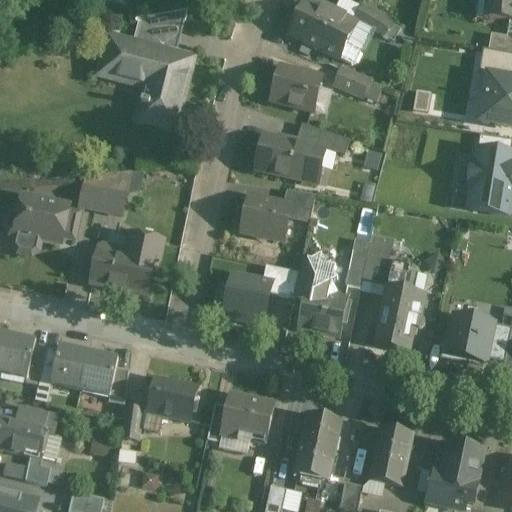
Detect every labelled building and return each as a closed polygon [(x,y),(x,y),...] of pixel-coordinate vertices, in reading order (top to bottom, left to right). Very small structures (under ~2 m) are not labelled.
[(511,0),(489,0),(488,20),(511,21),(511,0)] [(331,18),(305,5),(290,37),(338,61),(356,25),(345,20),(345,19),(333,13),(331,18)] [(384,21),(362,7),(354,20),(377,33),(384,21)] [(188,12),(139,21),(133,45),(109,38),(100,73),(153,87),(148,105),(139,103),(138,108),(140,108),(137,121),(175,131),(193,59),(177,55),(188,12)] [(391,25),(384,21),(377,33),(384,37),(391,25)] [(511,39),(491,36),(489,52),(511,55),(511,39)] [(487,77),(511,81),(511,57),(483,52),(478,78),(487,80),(487,77)] [(321,80),(280,70),(271,104),(312,115),(321,80)] [(369,83),(340,71),(333,87),(363,100),(369,83)] [(487,80),(479,126),(511,131),(511,81),(487,77),(487,80)] [(350,142),(302,126),(295,146),(307,148),(314,147),(325,151),(345,157),(350,142)] [(511,142),(480,138),(478,153),(511,158),(511,152),(511,142)] [(295,146),(264,139),(256,173),(317,186),(325,151),(314,147),(307,148),(295,146)] [(471,193),(468,212),(509,218),(511,197),(511,157),(511,158),(478,153),(476,165),(473,165),(471,174),(469,192),(471,193)] [(131,174),(118,175),(109,216),(121,219),(131,174)] [(118,175),(104,176),(102,183),(95,213),(109,216),(118,175)] [(104,176),(85,177),(78,210),(95,213),(102,183),(104,176)] [(315,197),(286,193),(283,206),(290,208),(287,221),(309,226),(315,197)] [(283,206),(249,199),(242,235),(282,243),(287,221),(290,208),(283,206)] [(67,210),(24,201),(20,218),(14,216),(7,221),(5,230),(10,237),(16,238),(13,248),(18,255),(31,258),(37,253),(40,240),(60,245),(61,238),(73,241),(78,218),(66,215),(67,210)] [(162,244),(130,237),(126,253),(119,251),(118,257),(153,265),(153,266),(158,262),(162,244)] [(276,246),(245,239),(239,264),(239,265),(259,269),(270,272),(276,246)] [(387,243),(371,239),(366,260),(360,291),(361,291),(362,284),(387,289),(387,288),(401,291),(407,268),(382,262),(387,243)] [(118,257),(98,253),(91,286),(146,298),(153,266),(153,265),(118,257)] [(321,255),(311,262),(307,261),(307,260),(302,259),(293,301),(304,304),(307,289),(329,293),(328,299),(330,299),(337,294),(332,285),(337,281),(333,275),(335,267),(327,266),(321,255)] [(366,260),(352,257),(345,288),(360,291),(366,260)] [(259,269),(239,265),(239,264),(236,263),(233,276),(256,281),(259,269)] [(284,295),(231,284),(224,315),(277,326),(284,295)] [(401,291),(387,288),(387,289),(375,347),(407,354),(414,321),(418,322),(424,296),(401,291)] [(329,293),(307,289),(304,304),(298,331),(338,339),(346,303),(330,299),(328,299),(329,293)] [(510,311),(496,307),(493,321),(494,321),(490,339),(504,342),(510,311)] [(483,334),(448,327),(448,326),(447,326),(440,357),(441,358),(442,357),(459,360),(458,364),(477,368),(485,334),(483,333),(483,334)] [(511,327),(503,373),(508,375),(511,358),(511,327)] [(36,344),(6,338),(0,363),(0,376),(26,382),(27,382),(35,349),(36,344)] [(88,354),(59,348),(58,354),(50,388),(51,388),(80,394),(88,354)] [(46,351),(35,349),(27,382),(26,382),(25,386),(38,389),(46,351)] [(58,354),(46,351),(38,389),(50,392),(51,388),(50,388),(58,354)] [(118,361),(88,354),(80,394),(110,400),(111,397),(116,371),(118,361)] [(128,373),(116,371),(111,397),(125,399),(128,373)] [(197,391),(154,382),(147,415),(190,424),(197,391)] [(274,408),(229,399),(227,410),(222,437),(222,438),(237,441),(238,436),(265,442),(264,447),(266,447),(274,408)] [(227,410),(215,408),(207,443),(221,446),(222,438),(222,437),(227,410)] [(141,412),(125,410),(121,441),(137,443),(141,412)] [(19,412),(16,423),(0,419),(0,451),(23,457),(22,458),(40,462),(46,438),(53,439),(57,421),(19,412)] [(343,423),(307,415),(294,477),(329,485),(343,423)] [(412,438),(381,431),(370,482),(401,489),(412,438)] [(90,454),(105,459),(109,447),(93,443),(90,454)] [(482,453),(449,446),(442,478),(442,479),(475,486),(475,484),(482,453)] [(51,472),(29,467),(26,484),(46,488),(47,488),(51,472)] [(143,475),(140,489),(156,492),(159,478),(143,475)] [(475,486),(442,479),(442,478),(432,476),(427,503),(464,510),(465,504),(473,505),(477,485),(475,484),(475,486)] [(357,511),(363,488),(345,484),(339,511),(345,511),(357,511)] [(282,511),(287,492),(271,489),(266,511),(282,511)] [(69,511),(101,511),(103,499),(71,495),(69,511)] [(22,499),(6,496),(2,511),(36,511),(38,505),(22,501),(22,499)] [(318,511),(320,503),(307,501),(305,511),(318,511)]
